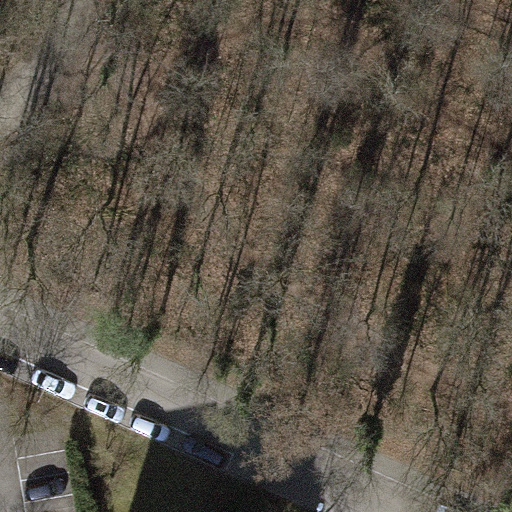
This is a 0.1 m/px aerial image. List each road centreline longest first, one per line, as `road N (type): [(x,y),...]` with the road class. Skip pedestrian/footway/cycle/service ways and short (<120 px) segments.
road 1 (residential): [(364,502),(0,343)]
road 2 (track): [(0,104),(80,0)]
